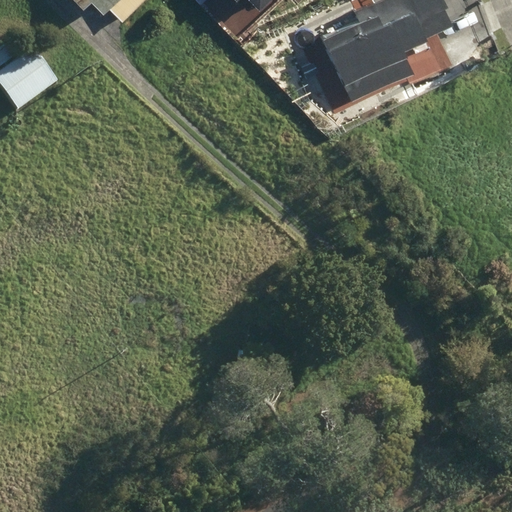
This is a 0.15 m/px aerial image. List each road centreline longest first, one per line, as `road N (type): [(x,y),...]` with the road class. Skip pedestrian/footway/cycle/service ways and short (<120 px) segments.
road 1 (track): [(433,460),(427,363),(385,306),(50,0)]
road 2 (residential): [(261,511),(273,497),(351,459),(511,465)]
